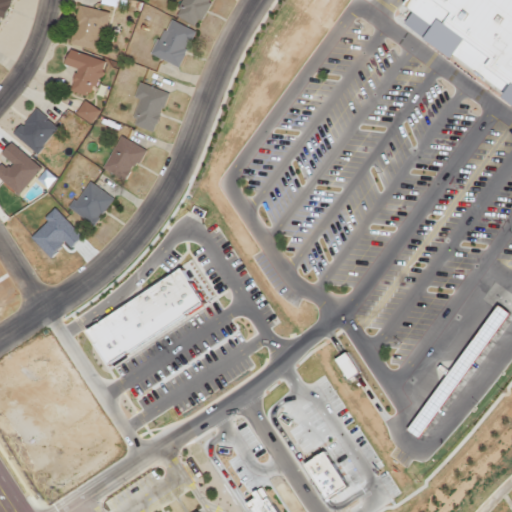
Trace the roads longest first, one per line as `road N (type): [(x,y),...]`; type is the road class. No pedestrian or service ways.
road 1 (residential): [(0,337),(116,255),(173,181),(229,35),(253,0)]
road 2 (residential): [(45,308),(0,241),(46,0)]
